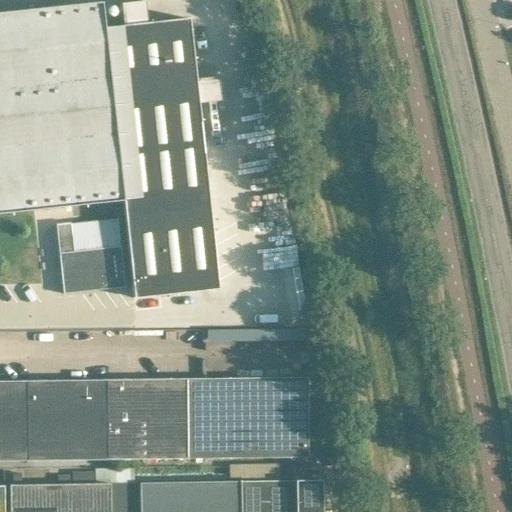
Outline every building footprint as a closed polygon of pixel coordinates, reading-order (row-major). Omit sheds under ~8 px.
[(151,0),(152,0),(153,21),(173,20),(172,0),(151,0)] [(0,213),(123,200),(134,298),(154,296),(218,289),(202,143),(200,122),(189,18),(168,21),(146,23),(125,25),(105,27),(103,28),(100,2),(0,12),(0,213)] [(71,223),(55,224),(63,294),(124,287),(120,246),(74,251),(71,223)] [(204,326),(207,378),(257,375),(256,353),(302,350),(300,327),(271,328),(271,323),(204,326)] [(187,458),(308,457),(307,377),(186,379),(187,458)] [(107,459),(187,458),(186,379),(106,380),(107,459)] [(27,461),(107,459),(106,380),(26,381),(27,461)] [(0,460),(27,461),(26,381),(0,381),(0,460)] [(322,511),(322,480),(240,481),(240,511),(322,511)] [(240,511),(240,481),(139,483),(139,511),(240,511)] [(133,511),(134,483),(10,485),(10,511),(133,511)]
